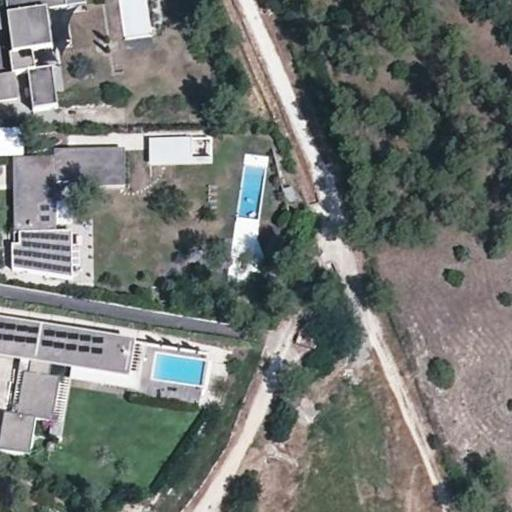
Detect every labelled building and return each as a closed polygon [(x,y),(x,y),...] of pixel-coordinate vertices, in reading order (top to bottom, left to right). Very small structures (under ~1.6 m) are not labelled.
[(7,0),(15,54),(12,54),(15,73),(15,74),(16,74),(30,72),(35,110),(60,107),(55,68),(38,70),(35,52),(55,49),(50,10),(69,8),(67,0),(7,0)] [(15,74),(15,73),(0,75),(0,100),(19,98),(16,74),(15,74)] [(149,141),(149,168),(212,166),(211,139),(149,141)] [(55,160),(14,160),(14,185),(20,185),(20,231),(52,231),(52,202),(40,202),(40,185),(56,185),(70,185),(121,184),(120,151),(55,152),(55,160)] [(125,151),(120,151),(121,184),(70,185),(70,190),(126,189),(125,151)] [(57,236),(56,185),(40,185),(40,202),(52,202),(52,231),(20,231),(20,185),(14,185),(15,236),(20,236),(57,236)] [(57,236),(20,236),(19,249),(12,249),(13,272),(72,284),(72,236),(57,236)] [(134,345),(0,322),(0,356),(36,363),(34,377),(24,375),(17,418),(4,416),(0,442),(0,453),(30,458),(37,422),(52,425),(54,425),(61,382),(50,380),(52,365),(128,378),(128,375),(134,345)] [(34,377),(36,363),(21,360),(19,375),(24,375),(34,377)] [(128,378),(73,369),(71,383),(138,395),(141,378),(128,375),(128,378)] [(54,425),(52,425),(49,440),(62,442),(64,427),(54,425)]
